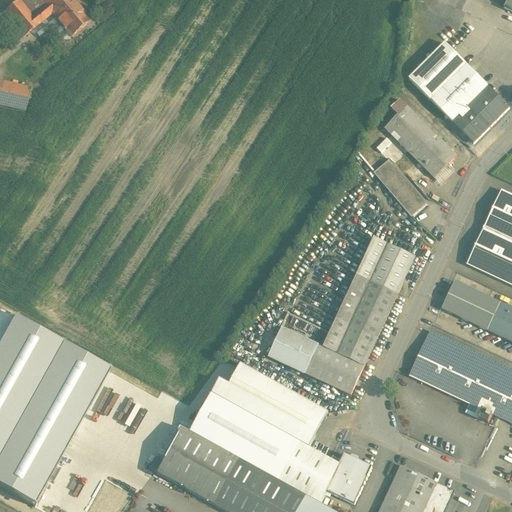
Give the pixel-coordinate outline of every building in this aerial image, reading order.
[(33,15),(20,0),(19,0),(3,14),(23,38),(52,14),(49,10),(45,5),(33,15)] [(41,0),(45,5),(49,10),(60,0),(41,0)] [(90,22),(72,0),(60,0),(49,10),(52,14),(71,37),(90,22)] [(12,30),(3,37),(8,44),(17,36),(12,30)] [(409,81),(430,102),(467,66),(446,45),(409,81)] [(467,66),(430,102),(452,123),(488,88),(467,66)] [(31,90),(0,82),(0,105),(26,111),(31,90)] [(488,88),(452,123),(473,145),(509,109),(488,88)] [(406,107),(400,100),(390,110),(393,113),(381,125),(384,129),(406,107)] [(456,157),(406,107),(384,129),(399,144),(418,163),(434,179),(456,157)] [(402,176),(390,161),(389,162),(375,174),(411,217),(426,204),(402,176)] [(511,196),(501,191),(483,228),(511,241),(511,196)] [(511,241),(483,228),(466,265),(511,286),(511,241)] [(415,258),(374,239),(323,348),(282,329),(268,358),(351,396),(415,258)] [(511,309),(455,282),(442,310),(511,343),(511,309)] [(110,373),(0,311),(0,488),(34,508),(110,373)] [(511,370),(430,332),(409,377),(469,405),(465,413),(488,424),(492,415),(511,424),(511,370)] [(220,382),(190,435),(306,499),(311,491),(317,494),(327,476),(321,473),(328,460),(309,450),(328,414),(241,366),(229,387),(220,382)] [(190,435),(180,430),(162,463),(156,474),(224,511),(330,511),(320,506),(320,507),(306,500),(306,499),(190,435)] [(350,458),(344,456),(339,466),(326,493),(327,493),(354,506),(363,488),(372,469),(363,464),(357,462),(358,460),(357,458),(352,456),(350,457),(350,458)] [(162,463),(155,459),(149,470),(156,474),(162,463)] [(339,466),(328,460),(321,473),(327,476),(317,494),(311,491),(306,499),(306,500),(320,507),(320,506),(327,493),(326,493),(339,466)] [(410,511),(426,479),(401,467),(379,511),(410,511)] [(426,479),(410,511),(445,511),(455,492),(426,479)]
